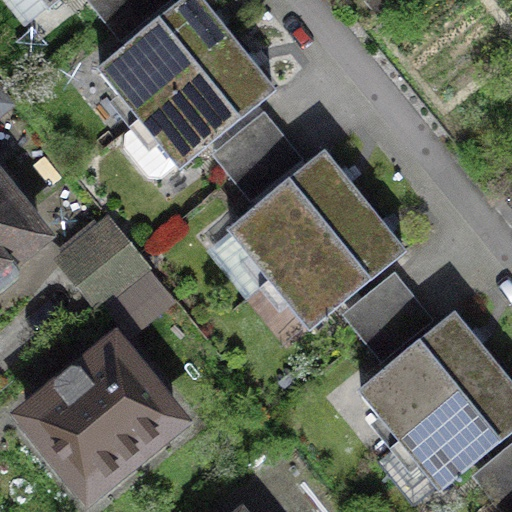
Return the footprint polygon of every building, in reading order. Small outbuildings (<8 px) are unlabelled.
[(86,0),(102,18),(123,0),(86,0)] [(139,119),(232,44),(196,0),(185,0),(100,70),(139,119)] [(169,0),(123,0),(102,18),(121,40),(169,0)] [(271,92),(232,44),(139,119),(179,167),(271,92)] [(262,112),(211,154),(231,178),(282,136),(262,112)] [(301,159),(282,136),(231,178),(250,201),(301,159)] [(20,148),(0,164),(0,189),(6,197),(16,189),(31,206),(54,187),(20,148)] [(322,156),(230,231),(269,280),(362,205),(322,156)] [(0,288),(11,279),(13,268),(7,260),(38,236),(6,197),(0,189),(0,288)] [(402,253),(362,205),(269,280),(309,328),(402,253)] [(150,266),(110,218),(60,259),(100,308),(150,266)] [(394,273),(342,315),(362,339),(414,297),(394,273)] [(432,320),(414,297),(362,339),(381,362),(432,320)] [(452,316),(360,393),(400,441),(492,364),(452,316)] [(56,391),(24,418),(88,495),(176,423),(112,346),(79,373),(74,366),(51,385),(56,391)] [(511,387),(492,364),(400,441),(441,490),(511,430),(511,387)] [(511,442),(472,475),(491,499),(511,482),(511,442)] [(511,511),(511,482),(491,499),(501,511),(511,511)]
